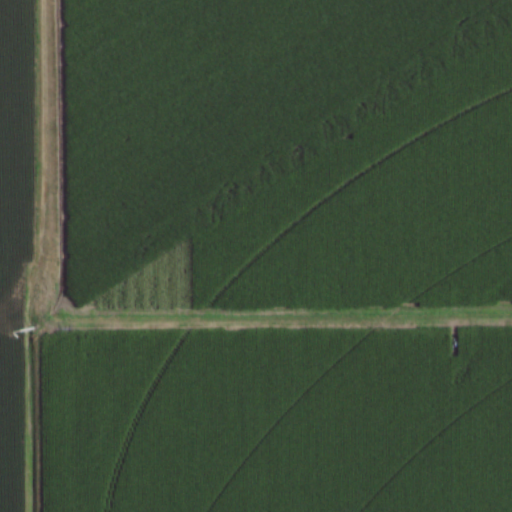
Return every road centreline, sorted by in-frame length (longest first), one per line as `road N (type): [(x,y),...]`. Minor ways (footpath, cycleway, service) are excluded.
road 1 (track): [(511,331),(75,328),(0,312)]
road 2 (track): [(4,312),(44,204),(44,0)]
